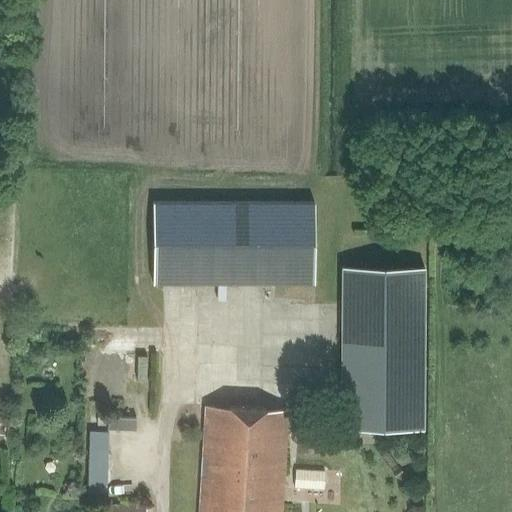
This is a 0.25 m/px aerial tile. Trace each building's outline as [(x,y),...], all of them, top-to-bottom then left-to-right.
[(153,283),(313,283),(313,202),(153,203),(153,283)] [(424,429),(425,267),(342,266),(341,428),(424,429)] [(283,511),(289,409),(207,404),(200,511),(283,511)] [(105,425),(105,417),(97,417),(97,425),(105,425)] [(136,430),(136,418),(108,417),(108,429),(136,430)] [(87,485),(88,485),(107,485),(109,432),(88,431),(87,485)] [(399,468),(392,473),(396,479),(403,474),(399,468)] [(295,469),(293,487),(323,489),(324,471),(295,469)] [(511,511),(511,478),(468,485),(472,511),(511,511)]
